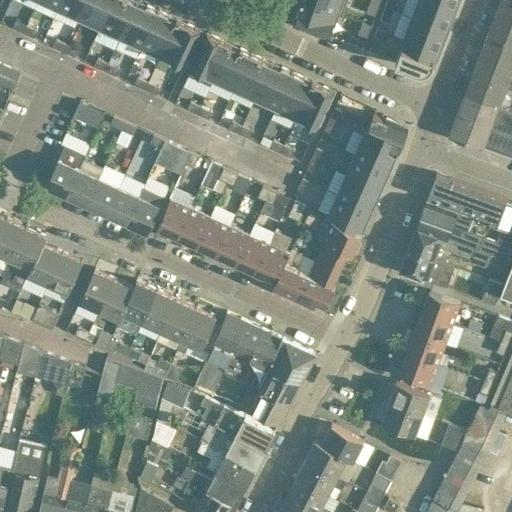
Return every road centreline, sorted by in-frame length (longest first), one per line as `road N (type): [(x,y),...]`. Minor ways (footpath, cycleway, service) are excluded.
road 1 (residential): [(0,196),(347,340)]
road 2 (residential): [(424,146),(347,340)]
road 3 (residential): [(347,340),(253,511)]
road 4 (residential): [(264,32),(438,110)]
